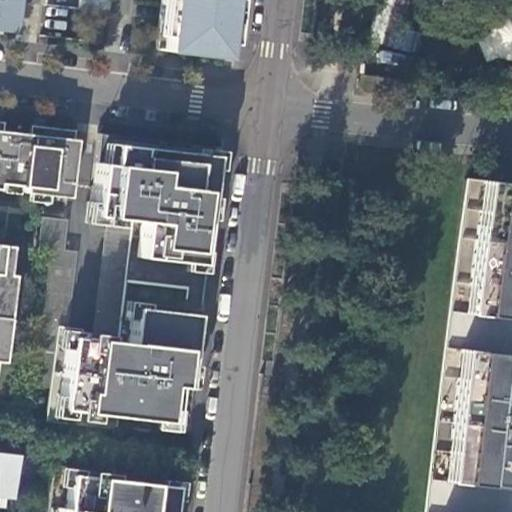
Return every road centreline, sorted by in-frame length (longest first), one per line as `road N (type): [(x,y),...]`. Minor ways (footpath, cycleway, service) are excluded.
road 1 (residential): [(267,107),(221,511)]
road 2 (residential): [(267,107),(18,78)]
road 3 (residential): [(267,107),(511,133)]
